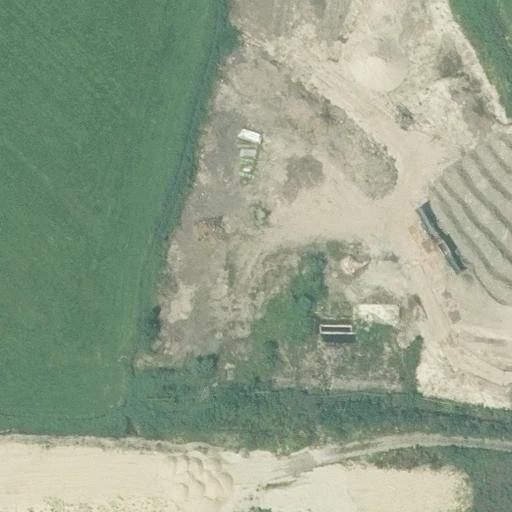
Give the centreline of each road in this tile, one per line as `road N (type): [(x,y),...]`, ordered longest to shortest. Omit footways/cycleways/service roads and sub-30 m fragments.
road 1 (track): [(511,477),(232,474),(0,488)]
road 2 (track): [(0,50),(232,474)]
road 3 (track): [(305,0),(511,377)]
